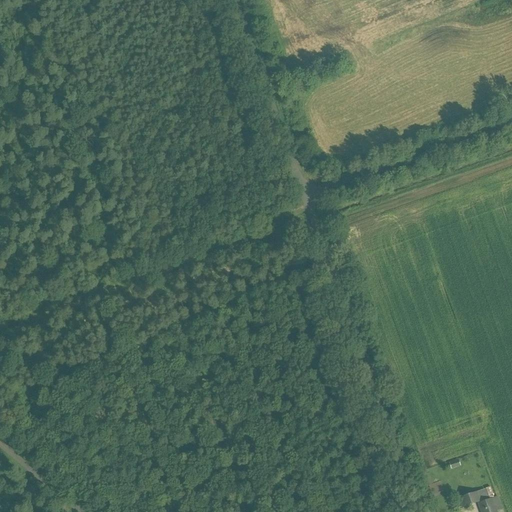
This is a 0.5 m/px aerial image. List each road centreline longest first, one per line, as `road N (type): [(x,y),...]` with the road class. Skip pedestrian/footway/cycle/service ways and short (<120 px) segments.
road 1 (unclassified): [(304,196),(415,511)]
road 2 (unclassified): [(304,196),(511,125)]
road 3 (unclassified): [(235,0),(304,196)]
